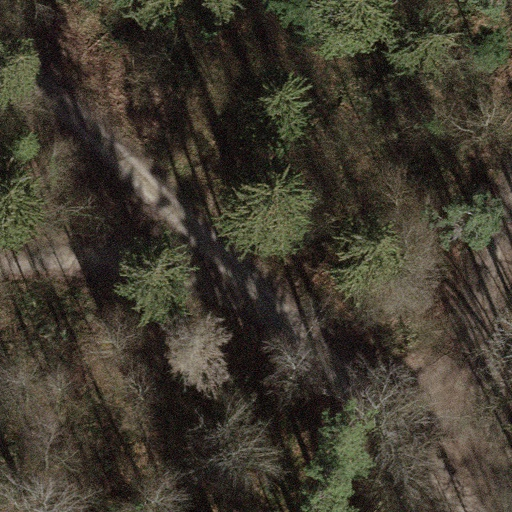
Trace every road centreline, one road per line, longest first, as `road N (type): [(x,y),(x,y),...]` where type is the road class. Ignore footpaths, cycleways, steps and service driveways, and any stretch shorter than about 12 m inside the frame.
road 1 (track): [(487,511),(469,482),(239,279),(0,46)]
road 2 (track): [(469,482),(511,190)]
road 3 (track): [(0,269),(239,279)]
